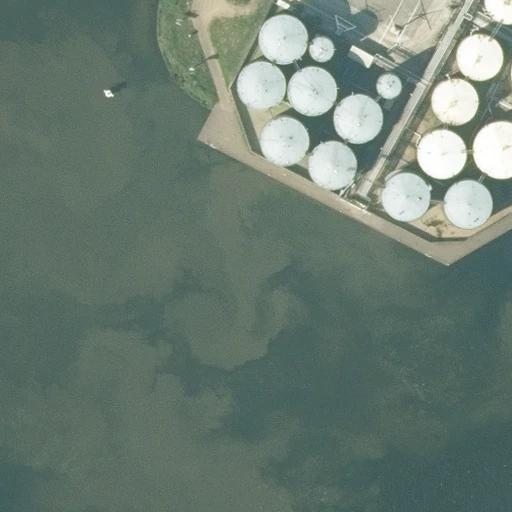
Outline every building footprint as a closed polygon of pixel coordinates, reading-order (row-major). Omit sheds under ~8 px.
[(511,0),(480,0),(481,1),(481,4),(482,7),(483,9),(484,12),(485,14),(487,16),(489,18),(491,20),(493,21),(496,23),(498,24),(501,24),(504,25),(507,25),(509,24),(511,23),(511,0)] [(262,100),(310,33),(276,9),(251,44),(260,51),(238,82),(262,100)] [(503,56),(503,53),(503,50),(503,48),(502,45),(501,42),(500,40),(499,37),(497,35),(495,33),(493,32),(490,30),(488,29),(485,28),(483,27),(480,27),(477,27),(474,27),(472,28),(469,29),(466,30),(464,31),(462,33),(460,35),(458,37),(457,39),(455,42),(454,44),(454,47),(453,50),(453,53),(454,55),(454,58),(455,61),(456,63),(458,66),(459,68),(461,70),(464,72),(466,73),(468,74),(471,75),(474,76),(476,76),(479,76),(482,76),(485,75),(487,74),(490,73),(492,72),(494,70),(496,68),(498,66),(500,64),(501,61),(502,59),(503,56)] [(313,33),(305,53),(322,59),(330,40),(313,33)] [(335,77),(299,62),(283,100),(319,115),(335,77)] [(478,103),(478,100),(478,98),(478,95),(477,92),(476,89),(475,87),(474,85),(472,82),(470,80),(468,79),(465,77),(463,76),(460,75),(458,74),(455,74),(452,74),(449,74),(447,75),(444,76),(441,77),(439,78),(437,80),(435,82),(433,84),(431,86),(430,89),(429,91),(429,94),(428,97),(428,100),(429,102),(429,105),(430,108),(431,110),(433,113),(434,115),(436,117),(439,119),(441,120),(443,121),(446,122),(449,123),(451,123),(454,123),(457,123),(460,123),(462,122),(465,120),(467,119),(469,117),(471,115),(473,113),(475,111),(476,108),(477,106),(478,103)] [(341,132),(337,137),(352,150),(383,115),(352,88),(325,118),(341,132)] [(291,116),(260,124),(270,165),(301,158),(291,116)] [(511,120),(508,119),(505,119),(502,119),(499,119),(496,119),(493,120),(490,121),(487,123),(485,124),(482,126),(480,128),(478,131),(476,133),(475,136),(474,139),(473,142),(473,145),(473,148),(473,151),(473,154),(474,157),(475,160),(476,162),(478,165),(480,167),(482,169),(485,171),(487,173),(490,174),(493,175),(496,176),(499,177),(502,177),(505,177),(508,176),(511,175),(511,174),(511,120)] [(462,152),(462,149),(462,147),(462,144),(461,141),(460,138),(459,136),(458,134),(456,131),(454,129),(452,128),(450,126),(447,125),(445,124),(442,123),(439,123),(436,123),(434,123),(431,124),(428,125),(426,126),(423,127),(421,129),(419,131),(417,133),(416,135),(414,138),(414,140),(413,143),(412,146),(412,149),(413,151),(413,154),(414,157),(415,159),(417,162),(419,164),(421,166),(423,168),(425,169),(428,170),(430,171),(433,172),(436,172),(438,172),(441,172),(444,171),(447,171),(449,169),(451,168),(454,166),(456,164),(457,162),(459,160),(460,157),(461,155),(462,152)] [(303,162),(330,189),(358,161),(331,134),(303,162)] [(432,195),(432,191),(432,188),(432,185),(431,182),(430,180),(429,177),(427,174),(425,172),(423,170),(420,168),(418,166),(415,165),(412,164),(409,163),(406,163),(403,162),(400,163),(397,163),(394,164),(392,165),(389,166),(386,168),(384,170),(382,172),(380,174),(378,177),(377,180),(376,183),(375,185),(374,188),(374,191),(374,195),(375,198),(376,200),(377,203),(378,206),(380,209),(382,211),(384,213),(386,215),(389,217),(392,218),(394,219),(397,220),(400,220),(403,221),(406,220),(409,220),(412,219),(415,218),(418,217),(420,215),(423,213),(425,211),(427,209),(429,206),(430,203),(431,200),(432,198),(432,195)] [(497,203),(497,200),(497,197),(496,194),(496,191),(495,188),(493,185),(492,183),(490,181),(487,178),(485,177),(483,175),(480,174),(477,172),(474,172),(471,171),(468,171),(465,171),(462,172),(459,172),(456,173),(453,175),(451,177),(449,178),(446,181),(445,183),(443,186),(441,188),(440,191),(440,194),(439,197),(439,200),(439,203),(440,206),(440,209),(441,212),(443,215),(445,217),(446,220),(449,222),(451,224),(453,225),(456,227),(459,228),(462,228),(465,229),(468,229),(471,229),(474,229),(477,228),(480,227),(483,225),(485,224),(487,222),(490,220),(492,217),(493,215),(495,212),(496,209),(496,206),(497,203)]
